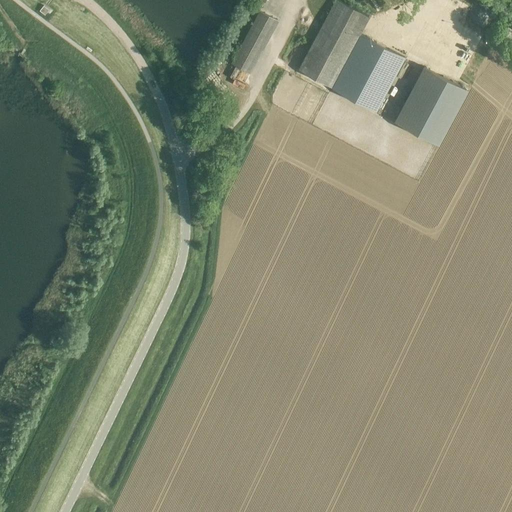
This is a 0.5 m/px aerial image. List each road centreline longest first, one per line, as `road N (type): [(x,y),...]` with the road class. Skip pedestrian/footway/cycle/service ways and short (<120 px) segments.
road 1 (unclassified): [(73,511),(166,308),(186,226),(178,143),(162,101),(134,53),(85,0)]
road 2 (track): [(288,0),(273,59),(227,127),(205,146),(178,153)]
